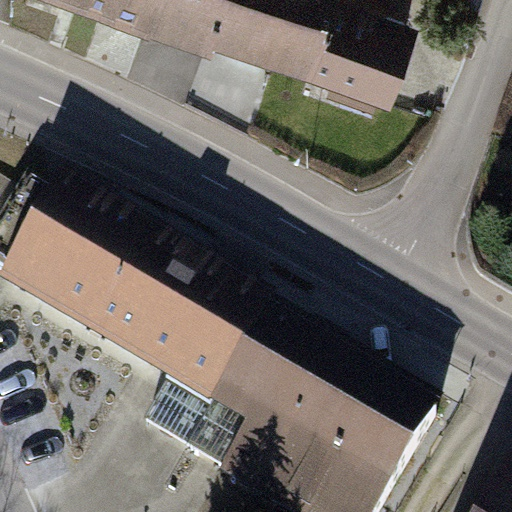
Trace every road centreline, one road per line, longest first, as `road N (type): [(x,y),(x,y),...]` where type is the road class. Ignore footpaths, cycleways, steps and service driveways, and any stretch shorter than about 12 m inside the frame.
road 1 (primary): [(0,82),(94,125),(394,291)]
road 2 (residential): [(394,291),(489,89),(511,9)]
road 3 (unknown): [(511,395),(427,511)]
road 4 (primary): [(394,291),(511,358)]
